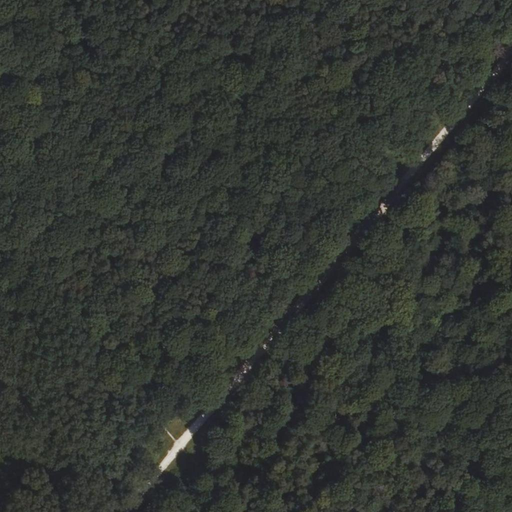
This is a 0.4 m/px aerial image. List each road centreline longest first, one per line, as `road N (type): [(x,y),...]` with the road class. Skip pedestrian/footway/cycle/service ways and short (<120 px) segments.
road 1 (track): [(125,511),(511,53)]
road 2 (track): [(285,321),(511,492)]
road 3 (track): [(0,258),(135,378),(185,440)]
